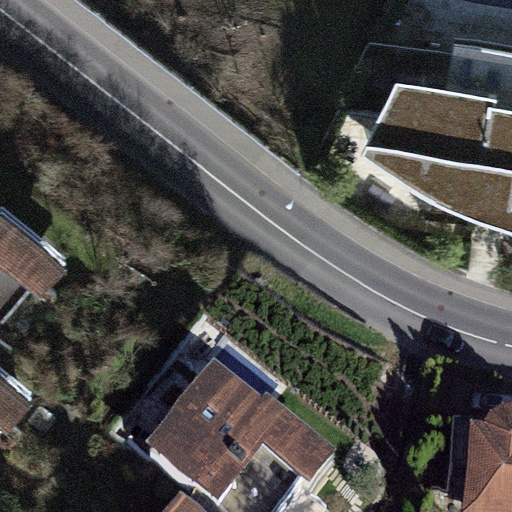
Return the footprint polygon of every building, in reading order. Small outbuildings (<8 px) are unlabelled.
[(511,0),(409,0),(360,142),(448,196),(511,218),(511,0)] [(0,151),(0,298),(3,301),(75,210),(0,151)] [(0,318),(0,388),(34,346),(0,318)] [(228,359),(160,444),(246,511),(296,511),(345,451),(228,359)] [(511,511),(511,426),(471,424),(464,511),(511,511)] [(0,475),(0,511),(21,511),(30,502),(0,475)] [(226,511),(200,489),(179,511),(226,511)]
